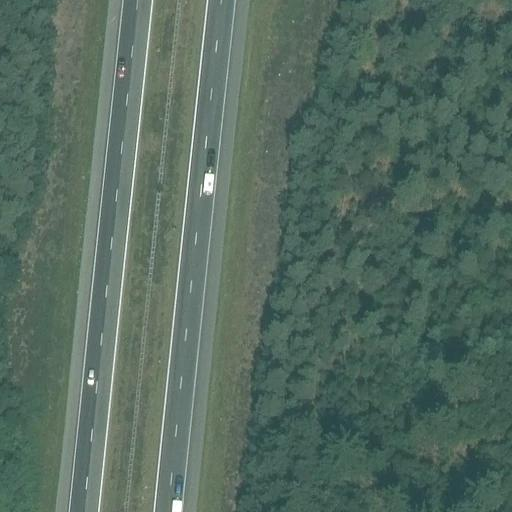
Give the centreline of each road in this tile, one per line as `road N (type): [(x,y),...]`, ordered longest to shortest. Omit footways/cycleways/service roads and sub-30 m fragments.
road 1 (motorway): [(137,0),(82,511)]
road 2 (motorway): [(166,511),(220,0)]
